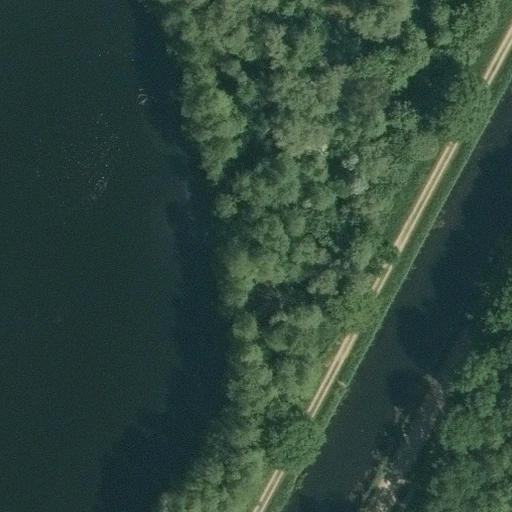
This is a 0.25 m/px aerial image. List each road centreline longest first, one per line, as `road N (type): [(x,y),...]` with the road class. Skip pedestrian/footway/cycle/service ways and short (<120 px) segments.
road 1 (track): [(259,511),(511,41)]
road 2 (track): [(378,511),(511,254)]
